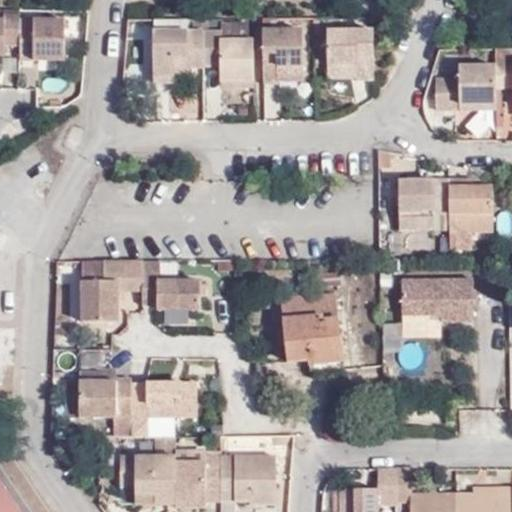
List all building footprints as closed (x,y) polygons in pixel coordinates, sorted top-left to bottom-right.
[(3,39),(15,38),(16,15),(16,8),(1,8),(1,13),(0,13),(0,46),(2,46),(3,39)] [(62,58),(61,15),(16,15),(15,38),(16,58),(62,58)] [(353,71),(354,82),(372,81),(372,30),(321,31),(322,73),(353,71)] [(299,32),(260,33),(261,84),(276,83),(276,74),(300,74),(299,32)] [(165,72),(202,71),(201,33),(146,35),(147,79),(164,79),(165,72)] [(217,41),(216,33),(201,33),(202,71),(218,70),(218,86),(251,85),(250,40),(217,41)] [(511,60),(493,62),(493,66),(494,87),(511,87),(511,60)] [(493,104),(494,87),(493,66),(456,66),(457,79),(434,81),(434,113),(458,112),(458,104),(493,104)] [(322,73),(323,82),(354,82),(353,71),(322,73)] [(276,83),(300,83),(300,74),(276,74),(276,83)] [(68,89),(66,75),(45,78),(47,92),(68,89)] [(218,86),(218,94),(251,94),(251,85),(218,86)] [(458,112),(494,112),(493,104),(458,104),(458,112)] [(433,215),(448,214),(448,189),(447,181),(396,183),(397,219),(415,218),(415,227),(434,226),(433,215)] [(489,188),(448,189),(448,214),(449,250),(469,250),(468,232),(468,223),(486,223),(490,223),(490,207),(489,191),(489,188)] [(397,219),(397,228),(415,227),(415,218),(397,219)] [(143,292),(142,263),(110,264),(111,271),(107,271),(106,283),(82,284),(83,324),(120,324),(120,292),(143,292)] [(159,284),(158,264),(142,263),(143,292),(143,306),(158,306),(159,312),(199,312),(200,296),(200,285),(159,284)] [(339,273),(314,275),(315,288),(340,286),(339,273)] [(471,322),(470,280),(400,281),(400,314),(441,313),(441,323),(471,322)] [(309,359),(310,363),(340,361),(333,294),(282,299),(284,330),(286,343),(287,361),(309,359)] [(277,344),(286,343),(284,330),(277,330),(277,344)] [(310,371),(340,367),(340,361),(310,363),(310,371)] [(132,416),(132,385),(132,376),(117,376),(116,383),(111,382),(100,382),(82,381),(82,383),(82,416),(132,416)] [(68,383),(69,417),(82,416),(82,383),(68,383)] [(198,418),(198,385),(132,385),(132,416),(133,438),(148,439),(148,418),(198,418)] [(151,499),(151,506),(172,506),(172,473),(172,467),(172,461),(172,458),(172,439),(152,439),(152,456),(116,456),(116,489),(132,489),(132,499),(151,499)] [(217,460),(217,466),(217,502),(245,501),(245,506),(275,505),(273,459),(217,460)] [(381,511),(381,503),(399,503),(399,471),(381,471),(382,496),(341,496),(341,511),(381,511)] [(458,511),(458,496),(415,496),(414,471),(399,471),(399,503),(414,503),(413,511),(458,511)] [(0,511),(18,511),(0,485),(0,511)] [(511,511),(511,489),(501,490),(501,496),(476,496),(458,496),(458,511),(511,511)] [(341,511),(341,496),(332,496),(332,511),(341,511)]
